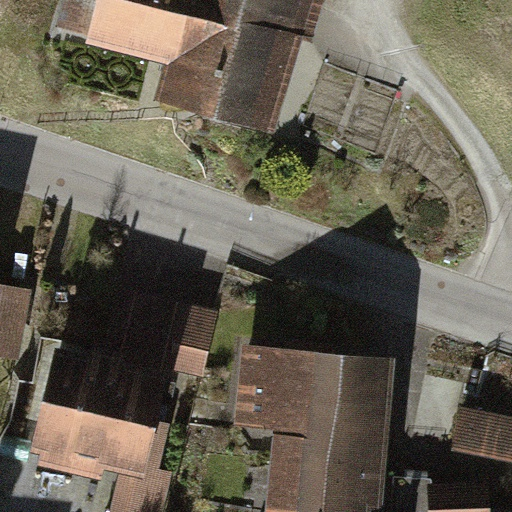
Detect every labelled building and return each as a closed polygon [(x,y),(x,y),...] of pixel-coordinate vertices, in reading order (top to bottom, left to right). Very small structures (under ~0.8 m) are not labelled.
[(311,0),(52,0),(30,34),(137,65),(123,106),(244,133),(278,35),(299,40),(311,0)] [(0,384),(10,386),(0,454),(0,468),(114,484),(110,511),(176,511),(196,367),(172,364),(182,293),(122,284),(111,363),(21,350),(29,299),(0,294),(0,384)] [(374,511),(379,360),(232,346),(226,430),(256,433),(256,511),(374,511)] [(511,417),(454,406),(444,453),(511,466),(511,417)] [(491,511),(490,482),(429,486),(430,511),(491,511)]
